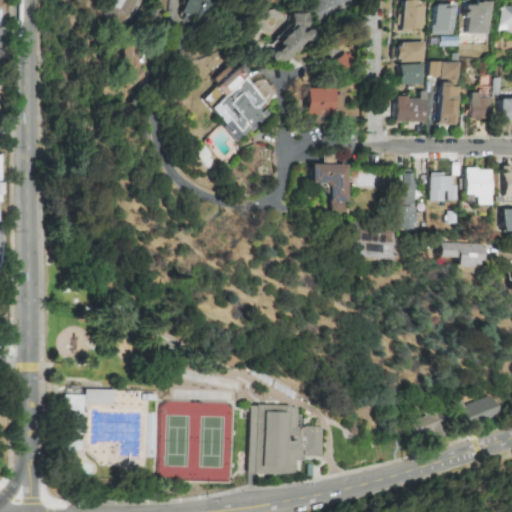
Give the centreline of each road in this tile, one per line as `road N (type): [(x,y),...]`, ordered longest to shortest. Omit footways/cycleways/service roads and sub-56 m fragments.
road 1 (tertiary): [(28,0),(27,444)]
road 2 (tertiary): [(511,441),(271,506),(203,511)]
road 3 (residential): [(181,187),(249,205),(278,192),(291,150),(378,150)]
road 4 (residential): [(161,0),(147,119),(181,187)]
road 5 (residential): [(376,0),(378,150)]
road 6 (residential): [(511,150),(378,150)]
